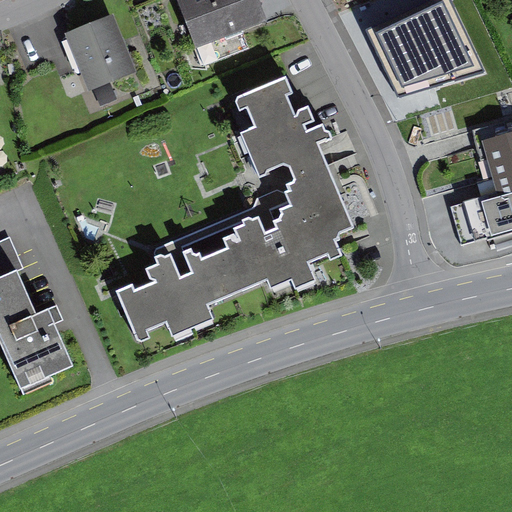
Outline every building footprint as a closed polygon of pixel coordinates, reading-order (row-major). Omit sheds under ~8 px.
[(253,0),(183,0),(182,0),(206,60),(245,44),(238,25),(260,16),(253,0)] [(439,0),(429,0),(380,19),(410,86),(475,68),(439,0)] [(115,16),(76,34),(99,86),(138,69),(115,16)] [(287,187),(335,168),(300,80),(252,99),(287,187)] [(504,126),(475,134),(482,163),(488,161),(498,196),(511,192),(511,141),(509,142),(504,126)] [(231,252),(248,296),(367,249),(335,168),(287,187),(302,224),(231,252)] [(511,192),(498,196),(453,208),(463,247),(511,234),(511,192)] [(0,343),(8,340),(29,390),(81,368),(57,310),(45,315),(26,269),(32,266),(18,233),(0,240),(0,343)] [(145,337),(248,296),(231,252),(127,293),(145,337)]
